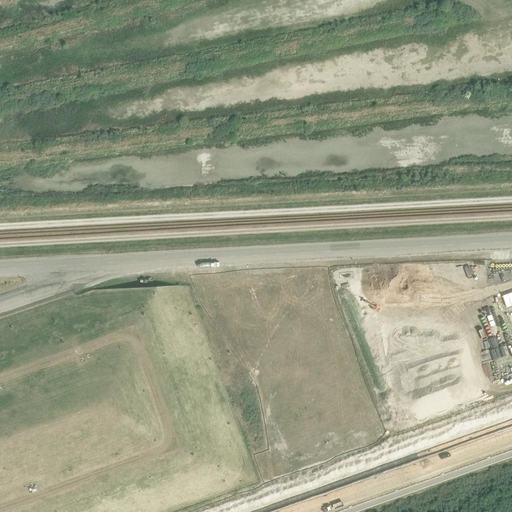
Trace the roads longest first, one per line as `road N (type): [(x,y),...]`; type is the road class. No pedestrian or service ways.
road 1 (unclassified): [(511,239),(0,266)]
road 2 (track): [(0,507),(173,445),(136,342),(122,335)]
road 3 (unclassified): [(333,511),(511,450)]
road 4 (track): [(122,335),(0,379)]
